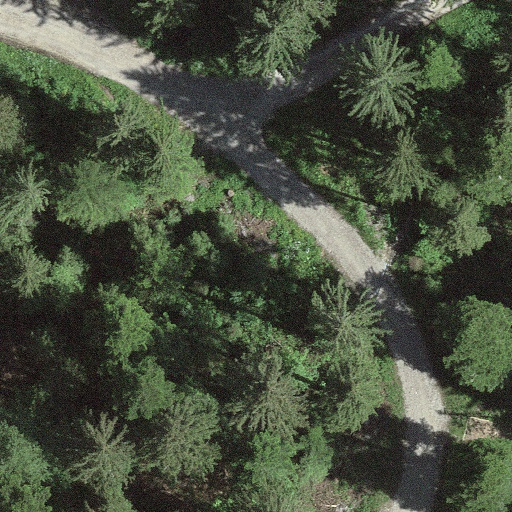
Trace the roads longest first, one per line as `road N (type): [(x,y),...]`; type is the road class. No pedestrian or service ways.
road 1 (track): [(199,106),(336,214),(399,293),(428,361),(432,431),(416,511)]
road 2 (track): [(429,0),(199,106),(71,22),(11,0)]
